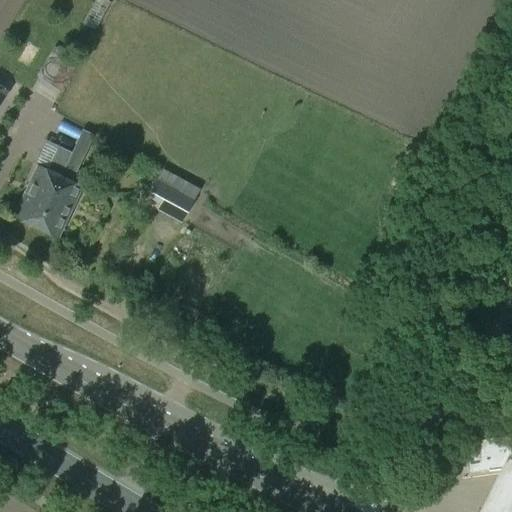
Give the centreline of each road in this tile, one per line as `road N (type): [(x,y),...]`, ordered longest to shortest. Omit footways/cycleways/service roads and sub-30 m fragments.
road 1 (primary): [(331,511),(0,334)]
road 2 (track): [(195,357),(313,411),(397,405)]
road 3 (primary): [(0,425),(142,511)]
road 4 (track): [(402,423),(397,405),(423,344),(426,306)]
road 5 (track): [(475,195),(426,306)]
